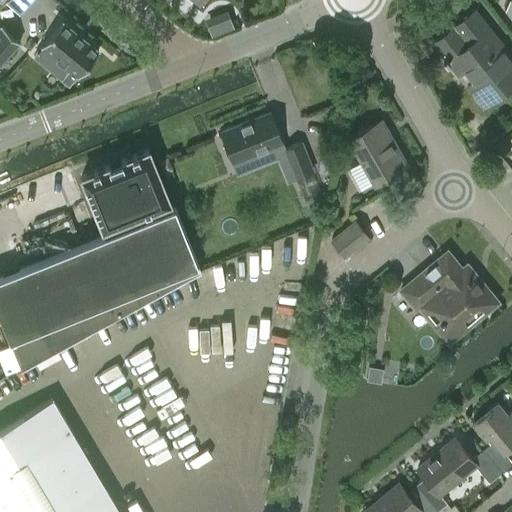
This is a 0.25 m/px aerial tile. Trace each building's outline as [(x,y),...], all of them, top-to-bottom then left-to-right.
[(99,50),(62,20),(41,45),(69,68),(61,78),(69,84),(77,74),(79,75),(99,50)] [(1,24),(0,25),(0,64),(21,41),(1,24)] [(453,27),(434,42),(445,56),(444,58),(447,62),(448,61),(459,74),(465,69),(491,100),(511,82),(511,56),(489,28),(468,45),(453,27)] [(221,130),(233,160),(281,141),(269,111),(221,130)] [(375,122),(347,138),(373,184),(393,173),(393,174),(398,172),(397,170),(405,165),(390,138),(385,140),(375,122)] [(301,141),(284,148),(296,176),(312,170),(301,141)] [(107,232),(174,205),(151,147),(85,174),(107,232)] [(199,268),(174,205),(107,232),(0,274),(0,311),(7,331),(12,343),(21,366),(24,365),(199,268)] [(330,205),(328,213),(337,214),(338,206),(330,205)] [(343,255),(367,236),(354,220),(330,239),(343,255)] [(446,250),(399,288),(414,306),(417,304),(446,340),(495,300),(480,281),(474,286),(446,250)] [(12,343),(0,348),(0,359),(6,373),(22,367),(21,366),(12,343)] [(222,353),(198,356),(203,385),(227,381),(222,353)] [(0,511),(119,511),(52,397),(0,427),(0,511)] [(510,445),(511,443),(511,410),(507,415),(497,403),(473,423),(485,438),(488,436),(493,441),(482,449),(486,454),(501,472),(511,462),(511,461),(501,448),(507,443),(510,445)] [(233,442),(238,409),(203,404),(198,438),(233,442)] [(414,485),(436,511),(447,502),(439,492),(475,464),(471,459),(454,437),(416,467),(424,477),(414,485)] [(475,464),(486,454),(482,449),(471,459),(475,464)] [(414,485),(405,492),(397,482),(360,511),(359,511),(414,511),(418,509),(420,511),(434,511),(436,511),(414,485)]
